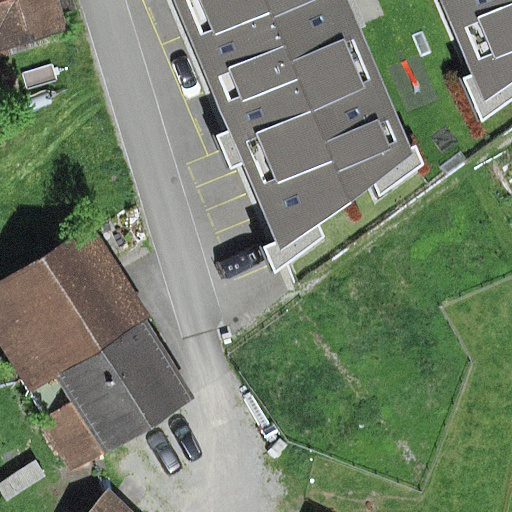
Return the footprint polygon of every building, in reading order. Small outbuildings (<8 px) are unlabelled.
[(0,0),(0,128),(2,128),(0,121),(0,54),(71,30),(60,0),(0,0)] [(329,0),(154,0),(252,259),(391,150),(337,18),(329,0)] [(511,0),(417,0),(459,105),(511,61),(511,0)] [(75,227),(0,274),(0,352),(38,413),(29,419),(65,476),(185,401),(75,227)] [(29,460),(0,480),(0,498),(2,502),(40,476),(29,460)] [(125,511),(99,487),(75,511),(125,511)]
